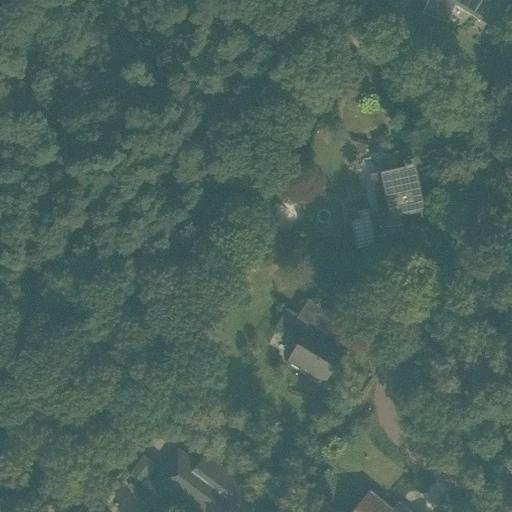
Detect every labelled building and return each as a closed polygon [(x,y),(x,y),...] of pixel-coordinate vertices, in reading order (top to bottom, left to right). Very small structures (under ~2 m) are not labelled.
[(423,0),(443,17),(455,5),(467,13),(471,7),(499,24),(506,13),(507,13),(511,7),(510,6),(511,3),(511,2),(507,0),(423,0)] [(393,95),(336,108),(341,130),(398,118),(393,95)] [(396,169),(369,175),(378,215),(370,217),(376,244),(376,245),(391,242),(390,240),(408,236),(408,238),(411,238),(406,216),(425,212),(415,166),(425,164),(421,146),(401,151),(392,153),(396,169)] [(357,226),(335,231),(339,245),(360,240),(357,226)] [(345,274),(348,284),(369,279),(367,269),(345,274)] [(288,306),(276,325),(301,340),(286,363),(306,375),(323,386),(324,385),(322,383),(343,349),(345,350),(346,349),(331,340),(328,345),(323,342),(329,333),(318,326),(328,311),(309,299),(299,314),(288,306)] [(250,480),(243,489),(200,458),(194,466),(177,454),(156,483),(196,511),(254,511),(268,493),(250,480)] [(143,482),(156,465),(143,456),(131,473),(143,482)] [(140,484),(133,492),(143,500),(150,491),(140,484)] [(393,511),(369,493),(353,511),(393,511)]
